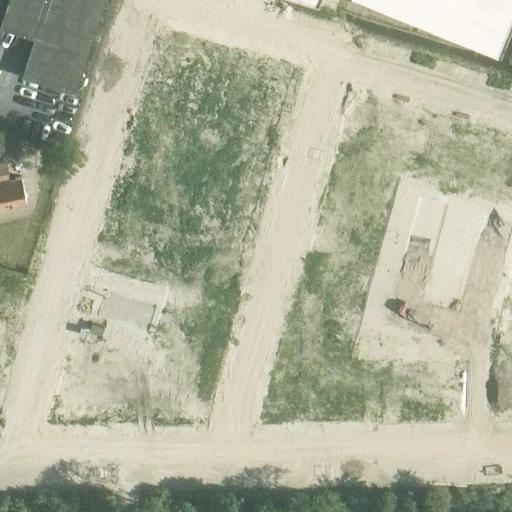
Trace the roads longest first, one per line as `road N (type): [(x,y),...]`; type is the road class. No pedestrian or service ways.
road 1 (residential): [(6,452),(137,7)]
road 2 (residential): [(325,62),(225,449)]
road 3 (residential): [(225,449),(511,445)]
road 4 (residential): [(6,452),(225,449)]
